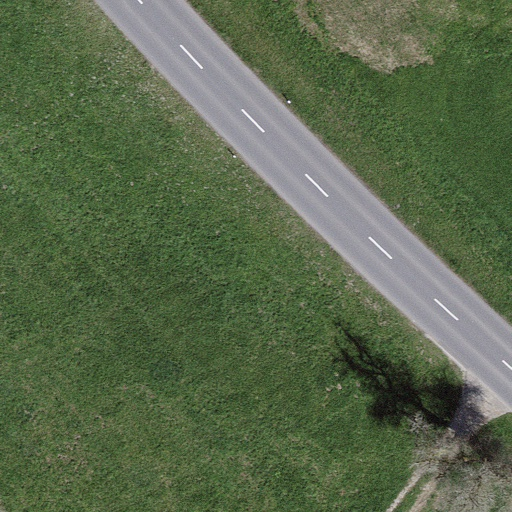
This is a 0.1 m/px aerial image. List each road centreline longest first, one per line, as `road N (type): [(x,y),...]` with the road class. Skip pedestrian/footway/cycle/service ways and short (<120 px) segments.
road 1 (tertiary): [(141,0),(315,181),(511,365)]
road 2 (track): [(410,511),(511,387)]
